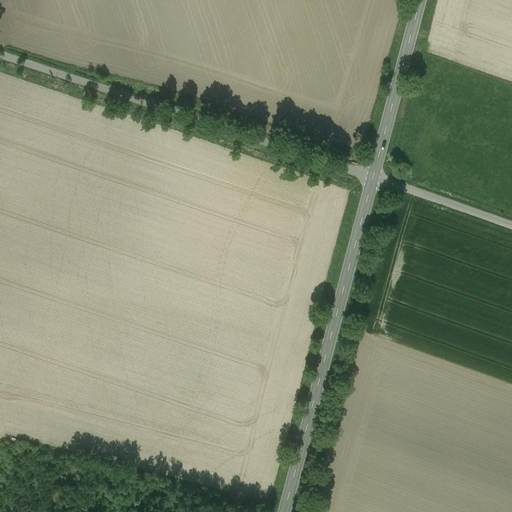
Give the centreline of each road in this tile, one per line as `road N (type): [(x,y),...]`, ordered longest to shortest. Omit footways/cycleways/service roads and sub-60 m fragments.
road 1 (unclassified): [(0,56),(372,177)]
road 2 (tertiary): [(372,177),(284,511)]
road 3 (tertiary): [(419,0),(372,177)]
road 4 (unclassified): [(372,177),(511,226)]
